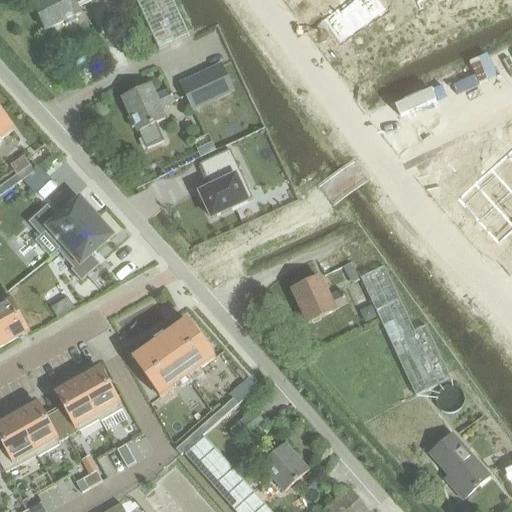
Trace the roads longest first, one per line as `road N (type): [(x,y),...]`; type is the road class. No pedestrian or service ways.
road 1 (residential): [(392,511),(0,64)]
road 2 (residential): [(381,162),(511,317)]
road 3 (residential): [(324,78),(487,0)]
road 4 (residential): [(381,162),(511,101)]
